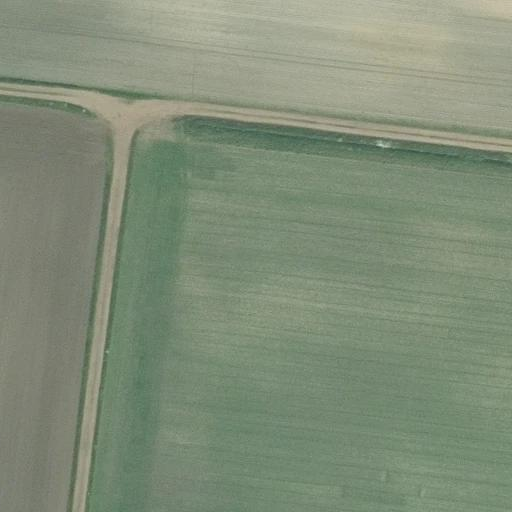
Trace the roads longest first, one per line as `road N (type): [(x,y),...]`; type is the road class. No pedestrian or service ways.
road 1 (track): [(0,95),(511,150)]
road 2 (track): [(121,109),(78,511)]
